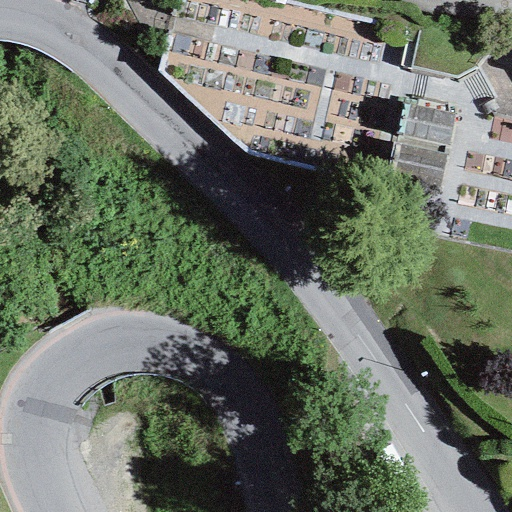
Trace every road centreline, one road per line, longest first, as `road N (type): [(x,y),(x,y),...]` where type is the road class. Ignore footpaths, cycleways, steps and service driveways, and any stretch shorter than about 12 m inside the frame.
road 1 (tertiary): [(3,11),(57,27),(82,44),(243,198),(337,310),(469,511)]
road 2 (tertiary): [(273,511),(228,385),(186,352),(149,344),(80,356),(39,395),(28,448),(50,511)]
